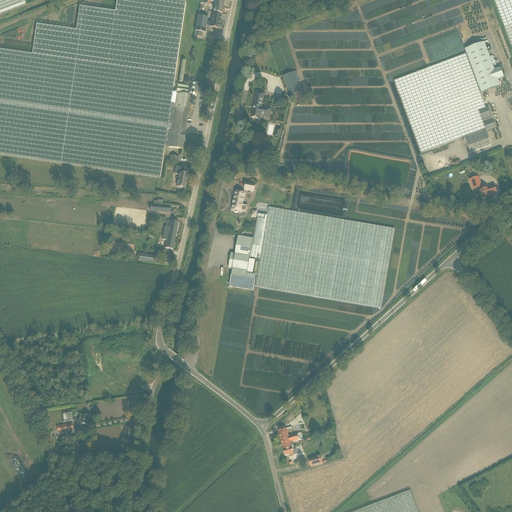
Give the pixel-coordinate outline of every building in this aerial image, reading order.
[(0,0),(0,14),(27,4),(25,0),(0,0)] [(0,155),(160,178),(164,147),(182,150),(188,111),(189,111),(189,108),(188,108),(190,96),(172,93),(185,2),(173,0),(116,0),(115,12),(79,7),(76,31),(36,25),(32,55),(0,50),(0,155)] [(511,0),(494,0),(511,47),(511,0)] [(213,12),(222,14),(221,14),(223,7),(215,6),(213,12)] [(208,27),(219,29),(221,16),(213,15),(211,23),(209,22),(208,27)] [(194,37),(201,38),(202,33),(205,33),(208,18),(197,16),(194,37)] [(424,46),(431,64),(464,51),(457,34),(424,46)] [(464,48),(481,94),(501,86),(498,80),(504,78),(500,68),(495,70),(484,43),(469,48),(469,46),(464,48)] [(394,81),(421,153),(485,129),(486,132),(496,129),(488,107),(486,108),(466,54),(394,81)] [(283,77),(291,96),(303,91),(296,72),(283,77)] [(189,92),(197,93),(198,84),(191,83),(189,92)] [(264,97),(265,93),(256,91),(256,95),(252,117),(259,119),(259,116),(264,117),(263,117),(269,118),(271,109),(261,107),(263,97),(264,97)] [(464,138),(470,154),(491,146),(485,130),(464,138)] [(177,164),(178,158),(169,155),(168,162),(177,164)] [(477,164),(479,169),(490,165),(488,160),(477,164)] [(176,187),(185,189),(187,174),(184,174),(185,169),(175,167),(174,174),(179,175),(176,187)] [(244,190),(254,192),(255,185),(246,183),(244,190)] [(480,191),(483,200),(490,197),(490,195),(497,192),(494,186),(480,191)] [(235,212),(237,212),(238,212),(241,212),(241,211),(246,212),(247,206),(242,205),(244,193),(236,192),(234,200),(233,200),(233,201),(234,201),(233,203),(233,204),(232,210),(234,211),(235,212)] [(255,287),(381,309),(395,229),(344,221),(268,208),(267,216),(258,214),(253,239),(238,236),(235,254),(231,254),(228,269),(232,269),(229,287),(253,291),(256,276),(247,275),(250,258),(260,259),(255,287)] [(178,223),(170,221),(169,229),(168,229),(167,233),(164,232),(163,236),(175,238),(178,223)] [(166,241),(165,248),(173,250),(175,238),(163,236),(162,240),(166,241)] [(139,261),(157,263),(157,257),(140,254),(139,261)] [(62,414),(63,421),(72,421),(71,413),(62,414)] [(82,424),(88,426),(90,417),(80,415),(79,420),(77,421),(77,423),(78,425),(82,426),(82,424)] [(72,424),(56,426),(57,432),(73,429),(72,424)] [(123,439),(130,441),(133,428),(126,427),(123,439)] [(287,429),(278,431),(282,445),(290,443),(293,442),(303,439),(302,433),(289,437),(287,429)] [(290,443),(282,445),(285,456),(289,455),(289,457),(298,455),(296,447),(294,448),(293,442),(290,443)] [(318,459),(318,457),(308,460),(310,466),(322,463),(321,458),(318,459)] [(354,511),(418,511),(410,491),(354,511)]
